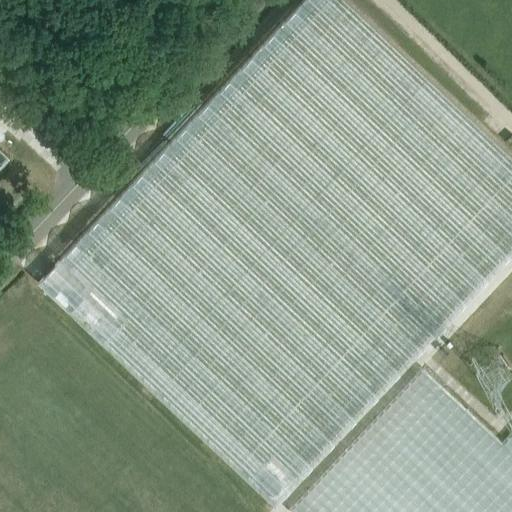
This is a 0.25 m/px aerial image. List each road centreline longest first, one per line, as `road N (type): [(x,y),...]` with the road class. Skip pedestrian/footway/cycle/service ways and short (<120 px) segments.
road 1 (unclassified): [(0,253),(239,0)]
road 2 (unknown): [(372,0),(511,139)]
